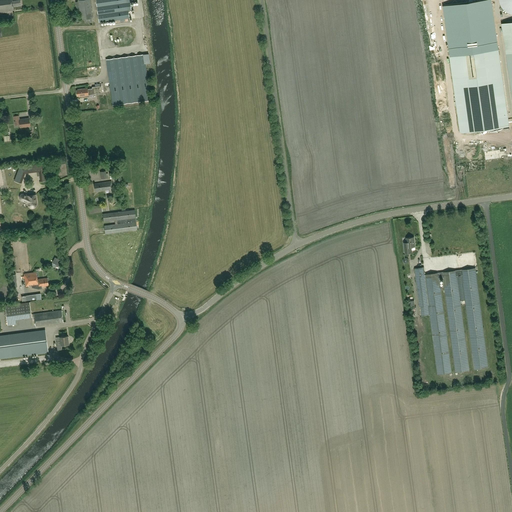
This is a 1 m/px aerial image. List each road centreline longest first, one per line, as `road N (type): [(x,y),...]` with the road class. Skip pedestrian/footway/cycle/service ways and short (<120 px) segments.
road 1 (unclassified): [(180,317),(324,233),(406,210),(511,195)]
road 2 (tertiary): [(116,282),(87,248),(53,0)]
road 3 (tertiary): [(2,511),(165,346),(180,317)]
road 4 (unclassified): [(0,470),(76,379),(116,282)]
